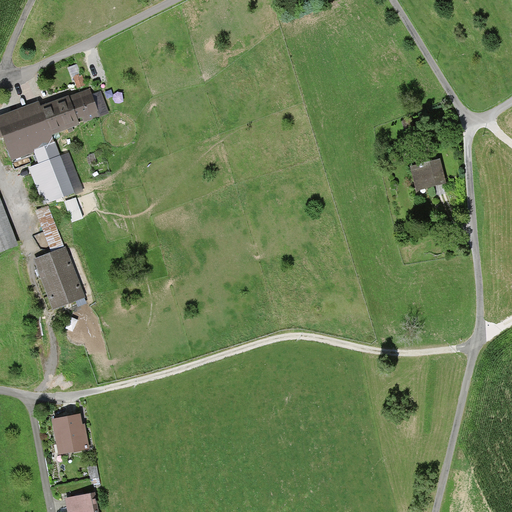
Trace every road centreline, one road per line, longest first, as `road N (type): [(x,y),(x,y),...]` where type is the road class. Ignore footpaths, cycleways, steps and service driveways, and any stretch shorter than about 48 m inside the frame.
road 1 (residential): [(434,511),(479,305),(468,121),(397,0)]
road 2 (track): [(511,321),(474,342),(426,352),(292,335),(77,395)]
road 3 (residential): [(0,82),(174,0)]
road 4 (residential): [(31,394),(51,511)]
